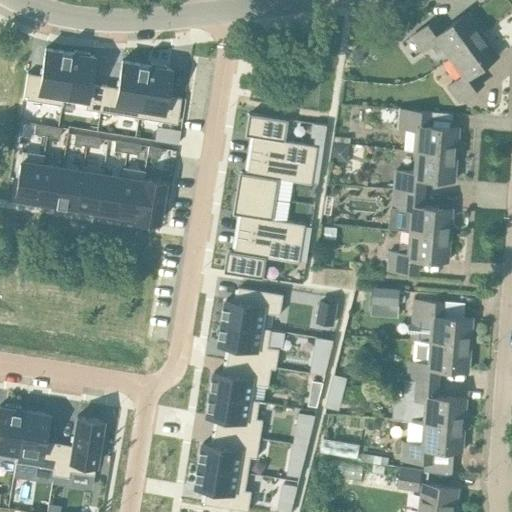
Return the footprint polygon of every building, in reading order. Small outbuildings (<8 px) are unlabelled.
[(484,33),(468,11),(445,28),(436,17),(411,36),(422,52),(431,46),(436,52),(443,47),(451,57),(484,33)] [(484,33),(451,57),(462,73),(446,85),(458,101),(484,82),(476,71),(499,54),(484,33)] [(27,72),(23,98),(38,101),(39,91),(63,95),(70,52),(44,48),(41,75),(27,72)] [(70,52),(63,95),(87,98),(85,109),(100,111),(102,103),(104,85),(93,84),(90,83),(94,56),(88,55),(89,51),(73,49),(73,53),(70,52)] [(102,103),(100,111),(115,114),(116,105),(116,102),(141,106),(147,63),(121,59),(116,87),(104,85),(102,103)] [(147,63),(141,106),(164,110),(163,121),(177,123),(181,98),(172,96),(168,96),(173,67),(167,66),(167,63),(152,61),(151,64),(147,63)] [(254,108),(251,130),(259,131),(256,150),(286,155),(320,160),(322,141),(289,137),(292,114),(254,108)] [(458,152),(460,127),(438,125),(439,111),(399,108),(398,128),(409,129),(407,149),(417,150),(458,152)] [(39,122),(37,132),(50,133),(51,123),(39,122)] [(51,123),(50,133),(63,135),(64,125),(51,123)] [(156,125),(154,139),(178,143),(180,129),(156,125)] [(78,132),(77,142),(89,143),(91,133),(78,132)] [(91,133),(89,143),(103,145),(104,135),(91,133)] [(119,138),(118,147),(130,149),(132,139),(119,138)] [(132,139),(130,149),(144,151),(145,141),(132,139)] [(152,143),(151,153),(163,154),(165,145),(152,143)] [(245,168),(242,189),(280,194),(283,174),(317,179),(320,160),(286,155),(256,150),(253,169),(245,168)] [(458,152),(417,150),(415,173),(394,171),(392,189),(426,191),(427,177),(455,179),(458,152)] [(19,158),(13,195),(36,199),(42,162),(19,158)] [(42,162),(36,199),(56,202),(62,165),(42,162)] [(62,165),(56,202),(77,205),(83,168),(62,165)] [(83,168),(77,205),(97,208),(103,171),(83,168)] [(103,171),(97,208),(118,212),(123,175),(103,171)] [(123,175),(118,212),(137,215),(143,178),(123,175)] [(137,215),(137,217),(164,220),(167,180),(143,176),(143,178),(137,215)] [(242,189),(239,209),(246,210),(244,228),(275,233),(307,239),(310,219),(277,215),(280,194),(242,189)] [(426,191),(392,189),(391,208),(417,210),(415,231),(451,234),(453,207),(425,205),(426,191)] [(233,246),(230,268),(269,274),(272,253),(305,257),(307,239),(275,233),(244,228),(240,248),(233,246)] [(451,234),(415,231),(414,244),(400,243),(399,250),(388,249),(386,270),(419,273),(420,257),(449,259),(451,234)] [(374,286),(373,301),(398,303),(400,288),(374,286)] [(232,299),(228,321),(270,328),(273,312),(287,314),(290,294),(247,287),(244,301),(232,299)] [(471,343),(473,316),(453,315),(454,300),(413,297),(411,322),(408,322),(408,333),(411,333),(410,337),(431,339),(431,340),(471,343)] [(321,300),(318,320),(333,323),(337,303),(321,300)] [(228,321),(224,346),(237,348),(235,360),(264,365),(279,367),(282,348),(267,346),(270,328),(228,321)] [(311,371),(325,373),(333,343),(325,342),(326,337),(317,336),(311,371)] [(471,343),(431,340),(429,363),(409,362),(408,376),(441,378),(441,367),(469,369),(471,343)] [(220,371),(216,394),(258,401),(261,385),(276,387),(279,367),(264,365),(235,360),(233,373),(220,371)] [(401,418),(465,423),(467,397),(439,395),(441,378),(408,376),(408,378),(405,378),(401,418)] [(216,394),(212,418),(225,420),(223,432),(252,437),(267,439),(270,420),(256,418),(258,401),(216,394)] [(0,450),(22,454),(29,411),(24,410),(24,407),(9,404),(8,407),(2,406),(0,420),(0,450)] [(29,411),(22,454),(44,457),(43,466),(60,469),(64,445),(48,442),(53,415),(29,411)] [(294,442),(308,445),(315,414),(299,411),(294,442)] [(64,445),(60,469),(74,471),(76,462),(101,466),(103,451),(105,451),(108,436),(106,436),(108,420),(81,416),(76,447),(64,445)] [(425,420),(424,433),(415,432),(414,441),(402,440),(401,460),(434,462),(435,447),(463,450),(465,423),(401,418),(401,419),(425,420)] [(208,443),(204,467),(246,473),(249,456),(264,458),(267,439),(252,437),(223,432),(221,445),(208,443)] [(323,439),(322,449),(357,454),(359,443),(323,439)] [(300,475),(308,445),(294,442),(289,473),(300,475)] [(362,452),(361,460),(387,464),(388,456),(362,452)] [(397,486),(419,490),(422,466),(401,463),(397,486)] [(204,467),(200,490),(213,492),(211,505),(255,511),(258,492),(244,489),(246,473),(204,467)] [(424,481),(419,511),(454,511),(458,487),(424,481)] [(281,497),(294,499),(295,493),(298,485),(298,484),(283,482),(281,497)] [(49,502),(47,511),(59,511),(61,504),(49,502)]
